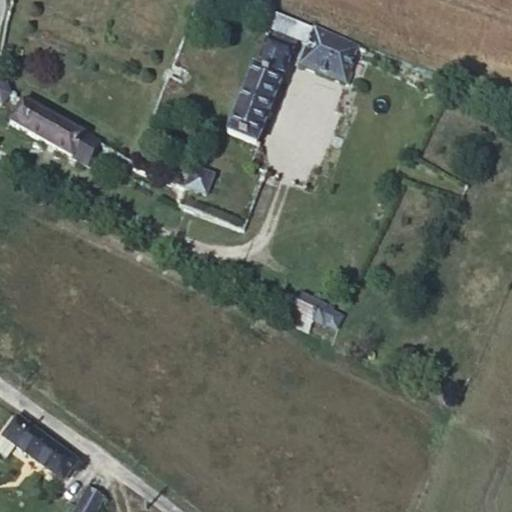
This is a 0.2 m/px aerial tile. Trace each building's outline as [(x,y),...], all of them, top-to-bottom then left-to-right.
[(310,45),(315,33),(273,16),(268,27),(310,45)] [(315,33),(310,45),(301,67),(345,86),(359,51),(315,33)] [(292,51),(265,38),(224,133),(253,147),(292,51)] [(0,105),(12,112),(18,101),(20,96),(2,86),(0,94),(0,105)] [(86,170),(98,149),(19,108),(9,128),(86,170)] [(213,180),(191,172),(182,195),(204,204),(213,180)] [(298,302),(286,326),(305,336),(312,320),(335,331),(340,321),(298,302)] [(31,433),(15,422),(2,441),(63,486),(76,466),(31,433)] [(99,506),(87,497),(75,511),(94,511),(96,509),(98,510),(99,506)]
